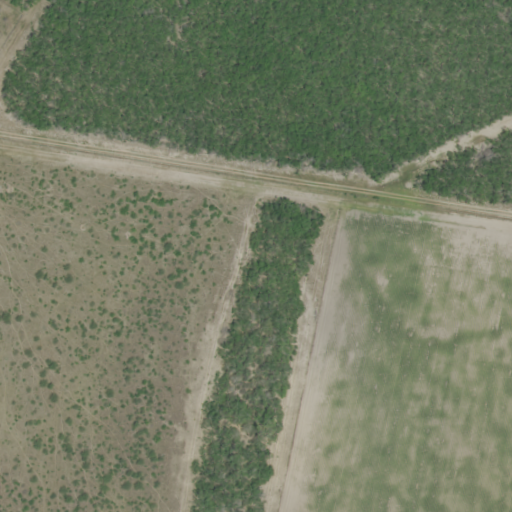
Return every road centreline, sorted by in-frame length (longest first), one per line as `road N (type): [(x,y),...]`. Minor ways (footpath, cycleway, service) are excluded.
road 1 (residential): [(0,116),(511,206)]
road 2 (residential): [(31,121),(45,74),(92,0)]
